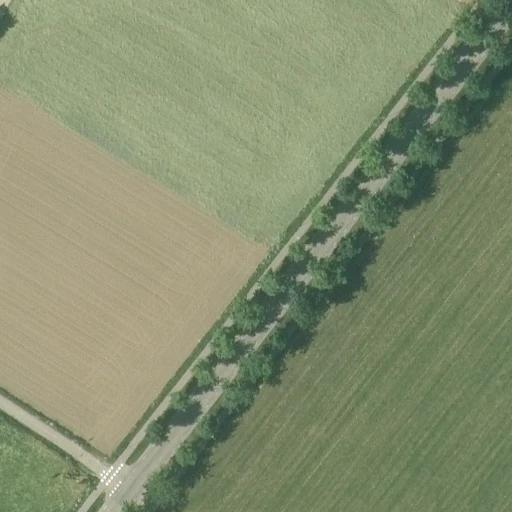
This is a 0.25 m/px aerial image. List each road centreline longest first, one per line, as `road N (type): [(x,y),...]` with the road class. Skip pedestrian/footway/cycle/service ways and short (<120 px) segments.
road 1 (tertiary): [(130,489),(510,0)]
road 2 (unclassified): [(130,489),(0,398)]
